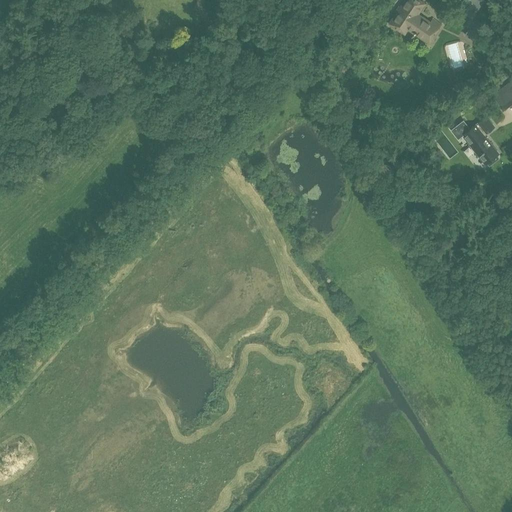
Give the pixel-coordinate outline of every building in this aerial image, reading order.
[(407,28),(429,42),(440,26),(432,20),(430,23),(417,15),(424,4),(419,0),(405,0),(390,23),(404,33),(407,28)] [(465,0),(459,9),(472,18),(484,0),(465,0)] [(465,35),(473,40),(477,34),(477,35),(484,24),(476,19),(465,35)] [(468,58),(458,58),(459,73),(469,73),(468,58)] [(511,79),(494,93),(506,108),(511,103),(511,79)] [(463,136),(485,164),(499,154),(484,135),(494,127),(486,116),(469,129),(467,127),(463,126),(462,125),(451,133),(449,140),(458,143),(460,137),(461,138),(463,136)] [(499,135),(491,140),(494,146),(503,140),(499,135)] [(449,143),(442,150),(460,169),(467,163),(449,143)] [(495,168),(504,171),(505,164),(497,162),(495,168)] [(202,220),(212,209),(199,198),(186,213),(194,220),(198,216),(202,220)] [(254,324),(258,321),(247,310),(244,313),(254,324)]
